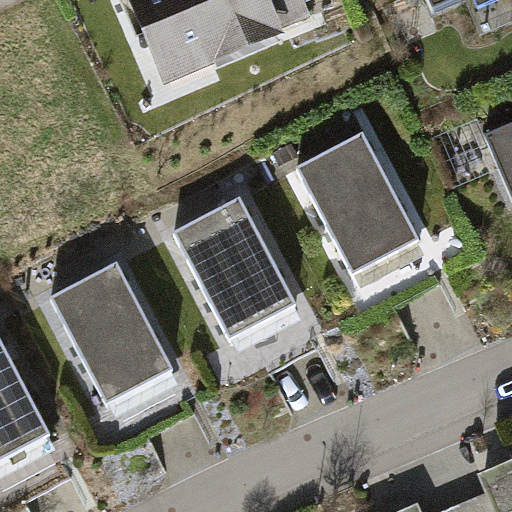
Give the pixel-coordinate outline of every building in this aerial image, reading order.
[(163,0),(116,23),(161,116),(350,26),(337,0),(163,0)] [(511,0),(423,0),(437,31),(476,13),(484,30),(511,17),(511,0)] [(511,148),(488,158),(511,215),(511,148)] [(296,197),(358,305),(431,264),(369,155),(296,197)] [(173,265),(235,374),(308,333),(246,224),(173,265)] [(50,331),(111,440),(184,398),(123,290),(50,331)] [(0,357),(0,501),(62,466),(0,358),(0,357)] [(511,511),(511,489),(483,502),(488,511),(485,511),(511,511)]
